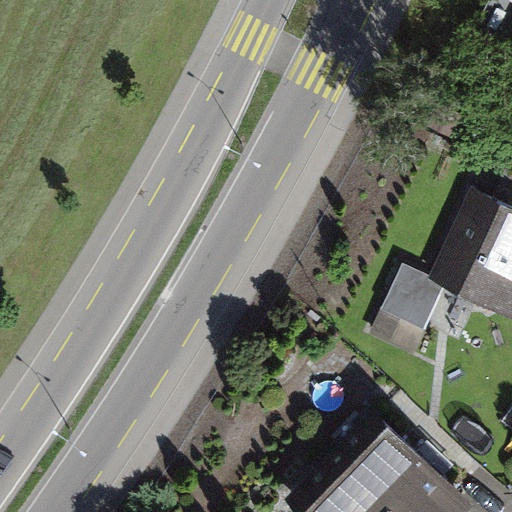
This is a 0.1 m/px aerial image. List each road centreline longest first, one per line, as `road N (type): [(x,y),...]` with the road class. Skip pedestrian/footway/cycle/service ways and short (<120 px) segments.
road 1 (secondary): [(53,511),(207,273),(352,0)]
road 2 (secondary): [(273,0),(174,199),(0,471)]
